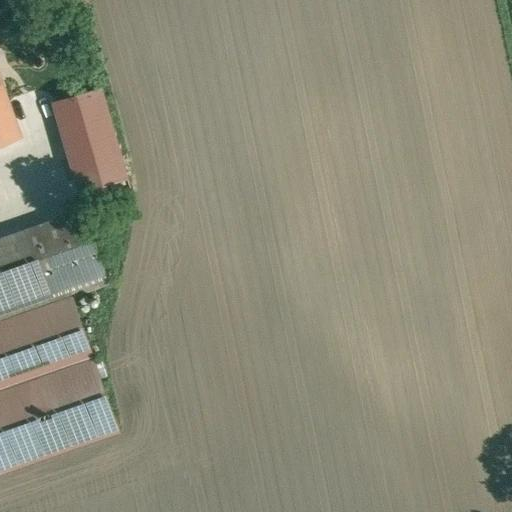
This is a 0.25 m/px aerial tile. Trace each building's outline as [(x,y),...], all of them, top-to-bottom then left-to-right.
[(0,88),(0,144),(22,136),(4,87),(0,88)] [(103,87),(57,100),(82,189),(128,175),(103,87)] [(85,208),(0,237),(0,279),(13,316),(73,295),(111,282),(85,208)] [(0,279),(0,320),(13,316),(0,279)] [(13,316),(0,320),(0,386),(94,354),(73,295),(13,316)] [(94,354),(0,386),(0,462),(3,470),(120,429),(94,354)]
